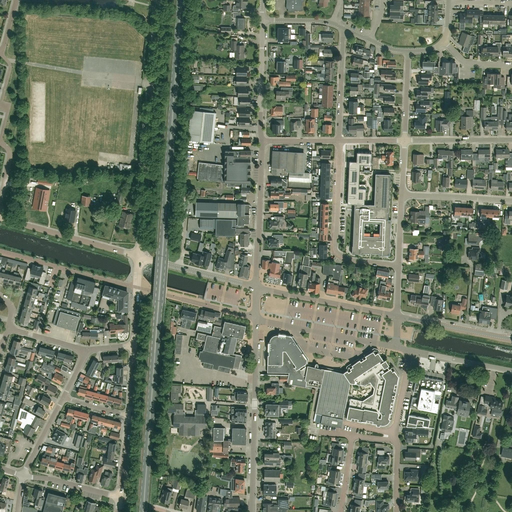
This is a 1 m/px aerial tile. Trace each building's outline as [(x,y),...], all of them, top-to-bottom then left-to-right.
[(288,9),(288,12),(295,12),(295,11),(302,11),(302,1),(304,2),(303,0),(286,0),(286,9),(288,9)] [(428,10),(437,10),(438,4),(433,4),(433,1),(425,1),(425,4),(428,4),(428,10)] [(390,5),(390,11),(403,12),(403,2),(396,2),(396,5),(390,5)] [(480,18),(480,14),(480,10),(467,10),(467,14),(460,14),(460,22),(465,22),(465,23),(472,23),(472,16),(480,16),(480,18)] [(403,12),(390,11),(390,18),(396,18),(396,22),(403,22),(403,16),(404,16),(404,12),(403,12)] [(237,14),(233,14),(233,18),(236,18),(236,22),(235,22),(235,25),(236,25),(236,28),(245,29),(245,18),(243,18),(243,16),(240,16),(240,12),(237,12),(237,14)] [(480,14),(480,18),(480,24),(483,25),(483,23),(488,24),(488,15),(483,15),(483,14),(480,14)] [(424,15),(424,20),(424,23),(436,24),(436,21),(437,21),(437,15),(428,15),(424,15)] [(468,44),(471,36),(462,32),(461,37),(459,44),(464,46),(462,51),(468,53),(471,45),(468,44)] [(333,42),(333,34),(322,34),(322,42),(333,42)] [(231,41),(231,49),(235,49),(235,58),(244,58),(244,45),(237,45),(237,41),(231,41)] [(495,47),(492,47),(492,55),(498,56),(498,52),(501,52),(501,43),(495,43),(495,47)] [(324,47),(324,45),(317,45),(311,45),(311,49),(317,49),(320,49),(320,52),(324,52),(324,56),(332,56),(332,49),(328,49),(328,48),(324,48),(324,47)] [(361,47),(361,46),(356,45),(355,50),(356,50),(356,53),(363,55),(370,56),(371,51),(365,49),(365,48),(361,47)] [(367,64),(368,61),(363,60),(354,58),(352,65),(361,67),(362,63),(367,64)] [(439,67),(434,67),(434,62),(430,62),(430,60),(427,60),(427,61),(423,61),(423,63),(422,63),(421,63),(421,67),(422,68),(423,68),(422,69),(434,70),(434,73),(439,74),(439,67)] [(286,62),(285,62),(278,62),(278,66),(277,71),(286,72),(286,62)] [(439,66),(439,67),(439,74),(439,75),(442,75),(443,74),(444,75),(447,72),(449,72),(449,62),(443,62),(442,69),(439,69),(439,66)] [(455,63),(449,62),(449,72),(448,76),(452,76),(458,76),(459,70),(459,67),(455,67),(455,63)] [(249,73),(249,71),(249,67),(235,67),(235,71),(237,71),(236,76),(246,76),(247,73),(249,73)] [(395,80),(395,74),(395,73),(392,72),(392,71),(381,70),(381,75),(385,75),(385,79),(395,80)] [(360,83),(360,78),(362,78),(362,75),(359,74),(359,73),(351,73),(350,83),(360,83)] [(494,84),(494,74),(489,73),(487,73),(487,75),(487,77),(483,77),(483,88),(489,88),(489,83),(494,84)] [(494,74),(494,84),(497,84),(497,88),(504,88),(504,77),(500,77),(500,75),(501,75),(501,73),(499,73),(499,74),(494,74)] [(431,80),(431,74),(421,74),(421,77),(418,77),(418,78),(418,79),(418,81),(418,85),(428,85),(428,80),(431,80)] [(246,76),(236,76),(236,81),(234,81),(234,85),(248,85),(248,82),(248,80),(246,80),(246,76)] [(279,81),(279,82),(277,82),(277,77),(271,77),(271,85),(279,85),(279,86),(286,86),(286,81),(279,81)] [(319,92),(333,93),(333,86),(323,85),(323,84),(319,84),(319,87),(323,87),(323,91),(319,91),(319,92)] [(276,96),(276,98),(280,98),(280,100),(285,100),(285,96),(288,96),(288,95),(292,95),(292,88),(284,87),(284,91),(276,91),(276,96)] [(358,88),(358,87),(350,87),(350,93),(351,93),(350,95),(351,96),(353,96),(354,95),(354,93),(358,94),(358,92),(361,92),(362,88),(358,88)] [(250,94),(250,91),(250,88),(238,88),(238,97),(250,97),(248,97),(248,94),(250,94)] [(430,94),(431,88),(424,88),(423,91),(417,91),(417,92),(416,92),(416,94),(416,95),(416,98),(427,98),(427,94),(430,94)] [(380,94),(374,94),(373,99),(376,99),(376,97),(379,97),(379,99),(385,99),(384,103),(394,104),(394,97),(391,97),(391,96),(379,96),(380,94)] [(250,97),(238,97),(238,106),(252,106),(252,100),(250,100),(250,97)] [(429,107),(429,101),(423,101),(423,104),(416,104),(416,105),(415,106),(415,108),(416,108),(416,111),(426,112),(426,107),(429,107)] [(377,105),(373,105),(373,109),(374,109),(374,113),(376,113),(378,114),(378,117),(384,117),(384,115),(394,115),(394,114),(394,112),(394,108),(384,108),(379,108),(379,105),(377,105)] [(282,115),(283,107),(276,106),(271,106),(271,115),(276,116),(276,115),(282,115)] [(491,121),(491,118),(486,118),(486,107),(481,107),(480,119),(484,119),(484,121),(484,130),(491,130),(491,121)] [(240,108),(239,117),(249,117),(249,114),(252,114),(252,112),(252,108),(240,108)] [(216,113),(191,110),(188,140),(213,143),(216,113)] [(473,117),(473,110),(467,110),(466,116),(461,116),(461,128),(471,128),(471,117),(473,117)] [(426,116),(419,115),(419,121),(415,121),(415,128),(421,128),(421,129),(423,129),(424,128),(425,128),(425,123),(426,123),(426,116)] [(249,117),(239,117),(239,122),(237,122),(237,126),(251,126),(251,120),(249,120),(249,117)] [(315,132),(314,122),(314,119),(306,119),(307,130),(308,130),(308,133),(315,132)] [(364,131),(364,126),(354,126),(354,119),(349,119),(349,126),(349,132),(357,133),(357,131),(364,131)] [(391,120),(384,120),(384,124),(383,124),(383,131),(392,131),(392,124),(391,124),(391,120)] [(449,120),(442,120),(436,120),(436,130),(439,130),(440,131),(442,131),(442,130),(444,130),(444,127),(449,127),(449,120)] [(284,126),(284,121),(274,121),(274,124),(273,124),(273,133),(280,133),(280,126),(284,126)] [(331,133),(332,123),(329,123),(329,125),(325,124),(325,125),(323,125),(322,132),(326,132),(331,133)] [(225,165),(225,183),(226,183),(227,183),(235,183),(241,184),(241,183),(250,183),(250,156),(251,156),(240,156),(240,159),(233,159),(233,150),(225,150),(225,165)] [(240,150),(233,150),(233,159),(240,159),(240,156),(251,156),(251,151),(240,150)] [(449,159),(449,151),(442,151),(442,150),(438,150),(438,159),(449,159)] [(475,161),(475,154),(472,154),(472,150),(461,150),(461,158),(472,158),(472,161),(472,166),(473,166),(473,169),(476,169),(475,166),(475,161)] [(475,161),(478,161),(478,157),(490,157),(489,150),(478,150),(478,154),(475,154),(475,161)] [(508,158),(509,158),(509,150),(496,150),(496,158),(508,158)] [(303,152),(273,151),(272,167),(272,175),(289,175),(288,181),(309,182),(311,182),(311,180),(312,176),(312,173),(309,173),(302,172),(303,152)] [(349,162),(347,204),(352,204),(354,204),(353,243),(352,246),(352,248),(351,248),(351,252),(352,252),(352,254),(363,254),(363,253),(370,253),(371,253),(378,254),(378,255),(384,255),(384,256),(388,256),(389,255),(390,255),(390,247),(389,247),(390,242),(390,228),(390,226),(390,223),(388,223),(388,219),(388,215),(387,215),(387,212),(389,212),(387,212),(387,209),(389,209),(389,200),(388,200),(388,197),(390,197),(388,197),(388,194),(389,194),(390,185),(388,185),(388,182),(390,182),(388,182),(388,179),(390,179),(390,174),(375,174),(375,191),(374,203),(374,205),(364,204),(364,200),(365,200),(366,185),(367,184),(359,184),(360,165),(371,165),(371,153),(357,152),(356,162),(352,161),(349,161),(349,162)] [(414,154),(413,159),(413,163),(420,164),(423,164),(424,155),(421,155),(421,154),(414,154)] [(199,162),(197,179),(225,183),(225,165),(199,162)] [(422,169),(415,169),(415,172),(413,172),(412,182),(420,182),(421,172),(422,172),(422,169)] [(489,172),(488,179),(492,179),(492,172),(495,173),(495,172),(500,172),(500,170),(495,169),(495,170),(489,170),(489,172)] [(276,188),(276,186),(286,186),(287,179),(282,179),(271,178),(271,186),(275,186),(275,188),(276,188)] [(467,188),(467,180),(455,179),(455,187),(467,188)] [(473,179),(473,181),(473,188),(485,189),(486,182),(482,181),(482,180),(473,179)] [(491,180),(491,181),(491,189),(502,190),(503,182),(497,182),(497,180),(491,180)] [(118,192),(116,202),(122,203),(124,193),(123,193),(125,185),(120,183),(118,192)] [(235,183),(227,183),(227,186),(241,186),(241,192),(249,193),(250,187),(250,183),(241,183),(241,184),(235,183)] [(37,188),(34,204),(36,205),(36,208),(40,208),(43,189),(40,189),(37,188)] [(43,189),(40,208),(43,209),(44,206),(46,207),(49,190),(46,190),(43,189)] [(290,192),(290,193),(285,193),(285,191),(279,191),(271,191),(271,199),(279,199),(279,196),(285,196),(285,197),(291,197),(291,193),(291,192),(290,192)] [(82,196),(81,205),(90,206),(90,197),(82,196)] [(217,205),(200,204),(200,217),(217,217),(238,218),(237,225),(236,225),(236,228),(244,228),(244,225),(244,223),(249,223),(249,205),(245,205),(245,203),(218,202),(217,205)] [(275,204),(271,204),(271,210),(279,210),(280,210),(280,208),(284,208),(284,202),(275,202),(275,204)] [(411,211),(411,217),(425,217),(429,217),(430,217),(430,214),(429,214),(429,209),(430,207),(429,207),(425,207),(425,211),(420,211),(420,212),(411,211)] [(76,210),(67,209),(65,221),(74,222),(76,210)] [(123,212),(119,226),(129,229),(133,214),(123,212)] [(277,221),(270,220),(270,228),(280,229),(280,225),(284,225),(284,217),(278,216),(277,221)] [(213,219),(200,219),(200,229),(213,229),(213,219)] [(236,228),(236,220),(216,219),(215,235),(235,236),(235,234),(236,228)] [(236,228),(235,234),(241,234),(241,238),(248,238),(251,233),(248,232),(249,228),(244,228),(236,228)] [(201,236),(192,233),(190,239),(200,241),(201,236)] [(241,234),(235,234),(238,234),(238,239),(240,239),(240,246),(248,246),(248,245),(249,245),(249,242),(248,242),(248,238),(241,238),(241,234)] [(275,239),(270,239),(269,246),(279,247),(279,243),(283,243),(284,235),(277,235),(277,238),(276,238),(275,239)] [(410,249),(410,254),(424,254),(429,254),(429,246),(424,246),(423,246),(423,251),(418,251),(418,249),(418,248),(414,248),(414,249),(410,249)] [(219,258),(216,267),(226,270),(226,267),(233,269),(234,249),(228,247),(226,254),(229,255),(228,260),(219,258)] [(469,249),(469,259),(477,259),(477,257),(480,257),(481,256),(481,254),(480,253),(480,248),(472,248),(472,249),(469,249)] [(269,264),(269,267),(271,268),(269,276),(279,278),(281,270),(281,267),(283,267),(286,251),(277,251),(277,257),(273,256),(272,261),(272,262),(272,263),(270,263),(269,264)] [(283,267),(282,273),(284,273),(283,281),(291,283),(292,274),(292,273),(289,272),(292,257),(294,258),(294,251),(286,251),(283,267)] [(194,263),(202,265),(203,264),(208,265),(212,254),(203,252),(202,255),(197,254),(193,253),(191,262),(194,262),(194,263)] [(235,264),(234,275),(238,276),(247,278),(249,270),(250,270),(251,266),(245,264),(247,256),(242,254),(239,264),(235,264)] [(410,254),(410,259),(413,259),(414,260),(416,260),(417,259),(418,259),(418,257),(424,257),(425,258),(425,262),(428,262),(429,254),(424,254),(410,254)] [(304,255),(304,258),(302,265),(300,264),(298,276),(299,276),(298,284),(300,285),(300,286),(305,287),(307,276),(310,276),(311,272),(311,267),(309,267),(309,259),(309,256),(304,255)] [(28,263),(19,261),(19,264),(20,265),(19,268),(26,270),(28,263)] [(338,285),(342,265),(323,263),(322,274),(329,275),(327,292),(327,294),(336,296),(336,294),(337,294),(338,286),(339,286),(339,285),(338,285)] [(28,268),(25,279),(29,280),(31,273),(36,275),(38,266),(36,265),(36,266),(33,265),(32,269),(28,268)] [(338,286),(337,294),(344,295),(345,287),(341,287),(343,275),(340,275),(342,265),(338,285),(339,285),(339,286),(338,286)] [(474,275),(484,276),(486,266),(476,265),(474,275)] [(38,266),(36,275),(41,276),(39,283),(43,284),(46,272),(42,271),(43,268),(40,267),(40,266),(38,266)] [(376,276),(387,278),(389,270),(378,268),(376,276)] [(13,275),(10,274),(8,282),(14,283),(17,272),(14,272),(13,275)] [(311,272),(310,276),(309,282),(308,282),(308,292),(319,293),(320,283),(320,278),(316,277),(316,282),(316,283),(311,283),(312,280),(314,280),(316,272),(314,272),(311,272)] [(90,308),(90,306),(93,306),(99,288),(94,287),(96,282),(78,277),(76,281),(72,280),(66,299),(70,299),(69,302),(72,303),(71,306),(86,310),(87,307),(90,308)] [(502,280),(500,288),(507,290),(509,281),(502,280)] [(36,295),(37,292),(38,289),(41,290),(42,286),(33,283),(32,287),(29,286),(27,292),(36,295)] [(354,289),(352,296),(357,297),(357,298),(361,299),(361,296),(366,297),(366,295),(367,295),(368,290),(362,289),(362,288),(361,287),(362,285),(358,284),(357,287),(356,290),(354,289)] [(115,311),(128,311),(128,299),(128,294),(126,291),(121,290),(105,285),(106,285),(105,285),(102,297),(113,300),(115,304),(115,311)] [(378,298),(384,299),(386,286),(380,285),(380,290),(379,290),(378,298)] [(36,295),(27,292),(26,298),(34,300),(35,298),(38,298),(39,295),(38,295),(36,295)] [(422,299),(421,307),(427,308),(430,295),(423,294),(422,299)] [(437,297),(432,296),(431,304),(435,304),(434,309),(442,310),(443,301),(446,302),(447,295),(443,294),(442,300),(436,299),(437,297)] [(511,294),(511,296),(506,295),(506,298),(504,298),(503,302),(505,303),(504,306),(511,307),(511,294)] [(416,295),(411,295),(410,303),(414,304),(414,305),(421,307),(422,299),(421,299),(421,296),(416,295)] [(26,298),(24,304),(35,307),(36,304),(34,303),(34,300),(26,298)] [(463,298),(461,303),(460,303),(460,306),(453,304),(451,312),(459,314),(460,309),(465,310),(466,304),(467,299),(463,298)] [(24,304),(23,310),(31,312),(32,309),(34,309),(35,307),(24,304)] [(58,307),(57,310),(53,324),(64,327),(75,331),(80,314),(58,307)] [(486,311),(487,307),(483,307),(482,310),(480,310),(478,322),(484,323),(486,311)] [(486,311),(484,323),(489,324),(490,318),(496,319),(498,308),(487,307),(486,311)] [(185,328),(190,311),(183,309),(181,317),(180,319),(181,321),(183,321),(182,327),(185,328)] [(31,312),(23,310),(21,315),(29,318),(31,312)] [(198,321),(196,330),(205,332),(206,330),(211,331),(213,323),(221,325),(222,320),(218,319),(219,315),(218,314),(215,313),(205,310),(205,311),(202,310),(200,317),(204,318),(207,319),(207,321),(207,322),(207,323),(198,321)] [(196,312),(190,311),(185,328),(188,329),(189,326),(190,326),(191,319),(195,320),(196,312)] [(124,324),(117,324),(117,328),(116,328),(117,333),(121,332),(129,331),(127,315),(122,314),(122,319),(123,319),(124,324)] [(29,318),(21,315),(19,321),(28,324),(29,318)] [(243,338),(246,325),(225,321),(224,325),(222,325),(221,327),(214,325),(212,335),(198,332),(196,339),(205,341),(203,349),(203,351),(200,351),(199,358),(201,359),(200,361),(204,362),(203,367),(212,369),(213,368),(218,369),(217,370),(227,372),(228,367),(239,369),(242,355),(233,353),(237,337),(243,338)] [(83,329),(84,323),(80,322),(77,332),(82,333),(82,338),(90,338),(90,329),(83,329)] [(90,329),(90,338),(97,338),(98,333),(99,333),(99,334),(104,334),(104,328),(99,328),(99,330),(90,329)] [(267,372),(289,373),(288,376),(287,381),(287,383),(305,387),(306,385),(306,382),(299,371),(300,370),(300,369),(299,368),(306,363),(307,359),(291,336),(278,333),(278,335),(276,335),(274,336),(271,338),(270,340),(270,342),(268,342),(267,372)] [(19,345),(20,343),(20,341),(14,340),(12,346),(21,349),(22,347),(22,348),(22,346),(19,345)] [(21,349),(12,346),(10,353),(17,355),(18,351),(21,352),(21,350),(25,351),(26,349),(22,348),(22,347),(21,349)] [(40,347),(38,353),(38,355),(41,356),(42,354),(46,355),(47,349),(40,347)] [(370,382),(374,388),(373,394),(361,401),(361,400),(350,398),(346,418),(361,421),(376,424),(376,425),(379,426),(380,424),(381,425),(382,425),(383,425),(385,424),(386,424),(387,423),(388,423),(388,422),(389,421),(389,420),(390,419),(392,419),(393,412),(391,412),(394,397),(392,397),(392,395),(393,395),(395,393),(398,376),(392,367),(389,369),(387,366),(389,365),(385,360),(383,361),(378,352),(376,350),(374,350),(372,351),(364,357),(361,360),(360,359),(348,367),(347,370),(354,380),(350,382),(365,385),(370,382)] [(29,353),(25,351),(25,352),(28,352),(26,359),(27,360),(33,361),(35,353),(34,353),(30,351),(29,353)] [(64,360),(63,361),(68,362),(67,363),(72,364),(73,362),(71,361),(73,356),(66,354),(64,360)] [(18,362),(15,361),(16,359),(9,357),(7,363),(17,366),(17,364),(21,366),(20,368),(24,370),(25,368),(27,369),(31,370),(33,361),(27,360),(25,366),(17,364),(18,362)] [(91,366),(96,369),(99,363),(94,360),(91,366)] [(432,372),(433,361),(422,360),(421,371),(432,372)] [(17,366),(7,363),(5,370),(12,372),(13,368),(16,369),(17,367),(20,368),(21,366),(17,364),(17,366)] [(444,376),(447,372),(443,369),(445,367),(439,364),(438,366),(436,364),(433,369),(444,376)] [(308,365),(300,370),(299,371),(306,382),(306,385),(320,388),(315,413),(322,414),(322,416),(343,420),(343,418),(350,382),(354,380),(347,370),(343,373),(308,365)] [(96,369),(91,366),(87,373),(92,376),(96,369)] [(54,372),(51,370),(47,377),(52,379),(60,383),(63,377),(56,373),(55,373),(54,372)] [(4,374),(3,379),(11,382),(13,376),(4,374)] [(57,388),(46,382),(45,382),(46,379),(38,374),(35,380),(45,385),(43,388),(46,390),(54,394),(57,388)] [(106,375),(106,374),(105,379),(108,379),(107,382),(112,383),(113,380),(108,378),(109,375),(106,375)] [(444,381),(417,375),(413,392),(418,393),(417,398),(412,397),(410,408),(437,413),(439,404),(434,403),(435,398),(440,399),(444,381)] [(21,385),(24,386),(26,378),(20,376),(18,384),(21,385)] [(11,382),(3,379),(1,385),(10,388),(11,382)] [(272,383),(272,385),(272,387),(266,387),(266,393),(278,394),(278,393),(283,393),(283,388),(278,387),(278,383),(272,383)] [(1,385),(0,389),(0,390),(11,394),(12,392),(9,391),(10,388),(1,385)] [(172,385),(171,402),(178,402),(179,392),(181,393),(182,385),(172,385)] [(30,386),(26,393),(31,396),(35,388),(30,386)] [(80,386),(79,388),(78,394),(85,396),(87,388),(80,386)] [(87,388),(85,396),(92,397),(93,392),(87,390),(87,388)] [(11,394),(0,390),(0,397),(6,399),(7,396),(11,397),(11,394)] [(247,402),(248,392),(238,391),(238,392),(235,392),(234,396),(232,395),(231,400),(237,400),(237,401),(247,402)] [(112,394),(111,397),(107,396),(106,401),(113,403),(114,398),(115,395),(112,395),(112,394)] [(48,405),(51,400),(43,395),(41,398),(38,396),(36,400),(44,404),(45,403),(48,405)] [(446,401),(445,406),(457,409),(457,413),(467,415),(468,411),(470,412),(471,407),(469,407),(470,402),(459,400),(459,402),(459,403),(457,403),(458,397),(454,396),(452,396),(451,402),(450,401),(448,401),(446,401)] [(492,397),(485,396),(484,401),(483,402),(480,401),(479,404),(477,413),(486,415),(487,409),(485,409),(486,406),(493,408),(493,407),(493,409),(492,409),(491,413),(501,415),(502,411),(500,410),(500,409),(501,409),(502,402),(491,399),(492,397)] [(25,397),(22,402),(24,403),(32,406),(34,402),(25,397)] [(279,401),(279,405),(267,405),(266,408),(265,408),(265,411),(266,411),(266,415),(281,415),(281,408),(288,408),(288,405),(291,405),(291,401),(279,401)] [(185,412),(183,412),(183,404),(168,403),(168,412),(175,412),(175,414),(174,414),(174,426),(179,426),(179,434),(199,435),(199,428),(205,428),(206,405),(198,405),(197,410),(195,410),(195,417),(185,416),(185,412)] [(42,416),(45,411),(41,409),(42,408),(38,407),(38,408),(35,407),(32,412),(35,414),(35,413),(42,416)] [(232,407),(231,414),(235,415),(246,416),(247,409),(236,408),(236,407),(232,407)] [(40,421),(39,421),(40,418),(35,415),(20,408),(18,419),(22,422),(36,429),(40,421)] [(71,421),(74,410),(68,408),(65,419),(68,420),(71,420),(71,421)] [(74,410),(71,421),(72,418),(73,416),(80,417),(81,412),(74,410)] [(409,415),(407,422),(410,423),(409,427),(416,427),(417,419),(423,421),(422,425),(428,427),(430,419),(409,415)] [(448,431),(450,432),(451,427),(448,426),(449,422),(452,422),(453,418),(450,417),(450,416),(444,415),(444,416),(443,421),(442,425),(441,430),(442,430),(441,430),(447,432),(448,431)] [(343,420),(322,416),(320,423),(341,427),(343,420)] [(107,419),(100,417),(98,422),(101,423),(100,429),(101,429),(101,431),(103,432),(107,419)] [(107,419),(103,432),(106,432),(107,428),(105,427),(105,424),(112,426),(114,421),(107,419)] [(36,429),(22,422),(20,426),(24,428),(25,429),(24,432),(31,436),(33,431),(34,431),(36,429)] [(276,422),(265,422),(265,427),(264,427),(264,429),(263,429),(263,431),(264,431),(264,433),(265,433),(265,437),(276,437),(276,422)] [(474,425),(472,437),(481,438),(482,437),(481,437),(482,434),(482,433),(479,432),(480,426),(474,425)] [(224,427),(214,427),(213,440),(223,440),(223,438),(224,427)] [(223,438),(223,440),(228,441),(230,441),(232,441),(232,443),(246,444),(246,439),(246,434),(246,428),(233,428),(233,438),(223,438)] [(429,429),(419,429),(413,429),(413,432),(405,431),(405,437),(406,437),(406,441),(413,442),(413,437),(416,437),(416,434),(428,435),(429,429)] [(57,430),(52,439),(60,443),(63,445),(68,436),(65,434),(57,430)] [(120,434),(111,432),(110,438),(118,440),(120,434)] [(74,445),(80,447),(83,436),(77,434),(74,445)] [(13,446),(11,446),(12,439),(0,436),(0,437),(0,453),(4,454),(5,451),(9,452),(9,451),(11,451),(13,446)] [(210,440),(209,452),(228,453),(228,441),(223,440),(213,440),(212,440),(210,440)] [(332,454),(343,455),(344,452),(343,452),(343,450),(337,449),(338,443),(332,443),(331,446),(333,446),(332,454)] [(63,449),(73,452),(75,447),(64,444),(63,449)] [(43,455),(42,457),(41,463),(48,465),(51,453),(53,448),(48,447),(46,455),(45,455),(43,455)] [(357,458),(367,460),(369,448),(362,447),(362,450),(365,451),(364,453),(358,452),(357,458)] [(410,452),(405,452),(405,460),(415,460),(415,457),(420,457),(421,449),(412,448),(412,452),(411,452),(410,452)] [(511,449),(510,449),(503,448),(501,455),(511,456),(511,449)] [(108,457),(101,456),(101,460),(105,460),(109,461),(112,462),(113,458),(115,451),(109,450),(108,457)] [(384,454),(384,450),(377,450),(377,454),(379,454),(379,463),(385,463),(385,464),(390,465),(390,460),(389,460),(389,457),(382,456),(382,454),(384,454)] [(264,459),(280,459),(283,459),(283,461),(291,461),(291,455),(279,455),(279,453),(273,452),(273,454),(265,454),(264,459)] [(54,454),(51,453),(48,465),(55,467),(57,461),(53,460),(54,457),(53,456),(54,454)] [(343,455),(332,454),(331,460),(329,459),(329,463),(335,464),(335,461),(341,461),(342,459),(343,459),(343,455)] [(64,461),(64,463),(62,469),(69,470),(70,470),(73,471),(75,462),(71,461),(70,465),(68,464),(68,461),(67,461),(68,457),(66,456),(64,461)] [(367,460),(357,458),(356,465),(360,465),(359,466),(358,466),(358,471),(365,472),(367,460)] [(231,459),(231,466),(236,466),(236,472),(244,472),(244,464),(245,464),(245,459),(237,459),(231,459)] [(101,474),(103,466),(97,464),(95,470),(91,469),(89,476),(90,477),(89,480),(95,482),(97,473),(101,474)] [(76,465),(75,467),(74,471),(78,472),(76,481),(82,482),(84,474),(87,475),(88,468),(85,467),(84,469),(80,468),(79,468),(80,466),(76,465)] [(329,475),(340,477),(341,474),(340,473),(340,471),(334,470),(334,467),(328,466),(328,470),(330,470),(329,475)] [(280,470),(264,470),(264,481),(280,481),(280,470)] [(405,472),(404,479),(410,479),(410,480),(415,480),(416,474),(418,474),(418,470),(411,470),(411,472),(405,472)] [(105,471),(104,475),(103,475),(101,484),(108,486),(110,477),(111,478),(112,473),(105,471)] [(353,484),(363,486),(365,474),(358,473),(358,476),(361,477),(360,479),(354,478),(353,484)] [(385,489),(389,489),(389,484),(388,484),(388,482),(381,481),(381,474),(373,474),(373,479),(378,479),(378,488),(385,488),(385,489)] [(340,477),(329,475),(328,481),(326,481),(326,484),(332,485),(332,482),(338,483),(339,480),(340,480),(340,477)] [(1,487),(0,489),(0,490),(3,491),(5,492),(6,489),(9,479),(3,477),(0,487),(1,487)] [(172,478),(170,484),(173,484),(172,487),(180,489),(182,480),(172,478)] [(231,478),(231,490),(243,492),(244,492),(244,480),(231,478)] [(194,498),(197,486),(188,484),(185,496),(184,499),(181,498),(179,506),(183,507),(183,508),(187,509),(187,508),(190,497),(194,498)] [(276,493),(276,484),(264,484),(264,493),(268,493),(276,493)] [(363,486),(353,484),(352,491),(359,492),(358,494),(355,494),(355,497),(362,498),(363,486)] [(172,491),(172,489),(168,488),(167,490),(163,489),(161,497),(160,498),(160,499),(161,500),(160,501),(169,503),(172,492),(172,491)] [(325,488),(325,490),(324,490),(323,496),(326,496),(337,498),(338,495),(337,495),(337,492),(331,492),(331,489),(325,488)] [(418,500),(419,496),(419,489),(411,488),(411,492),(409,492),(409,495),(407,494),(406,496),(405,496),(405,501),(413,501),(413,500),(418,500)] [(34,507),(41,509),(44,498),(41,497),(42,491),(35,489),(33,496),(37,497),(34,507)] [(227,489),(224,507),(239,507),(239,497),(232,497),(232,490),(227,489)] [(62,511),(66,497),(57,495),(48,492),(42,511),(62,511)] [(205,511),(207,495),(199,494),(197,511),(205,511)] [(324,500),(323,502),(323,506),(329,506),(329,503),(335,504),(336,502),(337,502),(337,498),(326,496),(326,500),(324,500)] [(221,507),(222,499),(210,498),(207,511),(216,511),(217,507),(221,507)] [(350,511),(357,511),(359,511),(361,500),(355,499),(354,503),(357,503),(357,505),(351,505),(350,511)] [(87,501),(84,511),(87,511),(93,511),(94,509),(97,510),(97,511),(99,511),(101,507),(95,506),(96,503),(87,501)] [(263,504),(263,509),(284,509),(284,504),(284,501),(278,501),(278,504),(272,503),(272,504),(263,504)] [(376,501),(376,511),(388,511),(387,511),(387,509),(389,508),(389,504),(383,505),(383,501),(376,501)]
